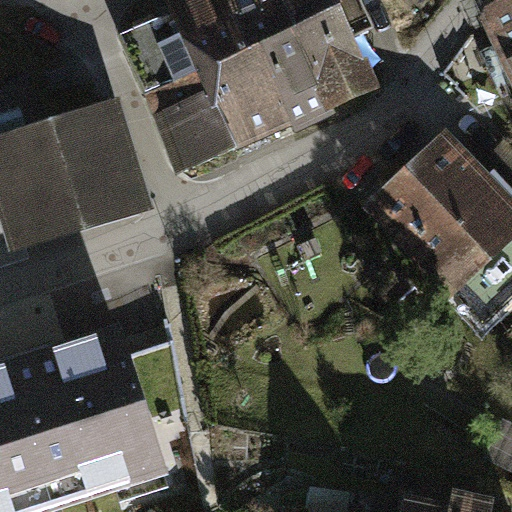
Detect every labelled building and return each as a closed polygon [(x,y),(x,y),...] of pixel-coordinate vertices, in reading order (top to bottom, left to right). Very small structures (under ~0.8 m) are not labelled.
[(162,0),(174,26),(125,48),(178,168),(366,84),(348,42),(365,35),(349,0),(162,0)] [(511,4),(486,16),(500,47),(480,56),(497,91),(511,84),(511,4)] [(105,101),(0,132),(0,227),(9,256),(140,217),(105,101)] [(511,217),(445,146),(376,211),(486,327),(511,301),(511,217)] [(126,336),(0,375),(0,511),(70,511),(171,481),(126,336)]
